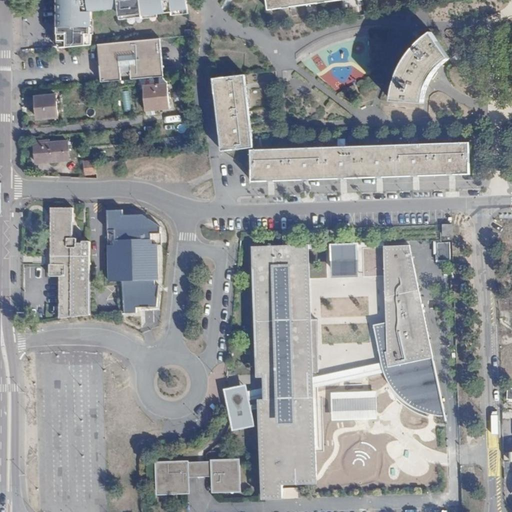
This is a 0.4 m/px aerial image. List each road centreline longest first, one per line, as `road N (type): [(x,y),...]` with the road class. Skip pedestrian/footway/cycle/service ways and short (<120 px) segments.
road 1 (residential): [(3,187),(137,189),(192,211),(481,205)]
road 2 (residential): [(481,205),(494,511)]
road 3 (secondary): [(16,511),(15,388),(2,286)]
road 4 (secondary): [(5,13),(3,142)]
